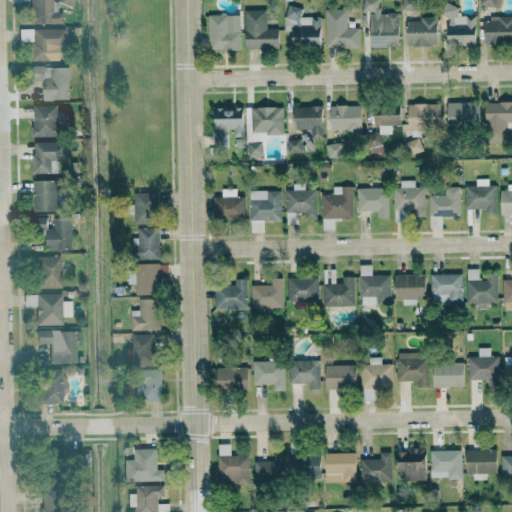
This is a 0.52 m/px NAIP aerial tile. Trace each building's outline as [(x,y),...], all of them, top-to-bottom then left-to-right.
[(62,24),(62,12),(52,13),(51,0),(28,0),(29,25),(62,24)] [(398,14),(379,14),(378,0),(362,0),(363,12),(369,12),(369,47),(398,47),(398,14)] [(413,10),(413,0),(401,0),(401,10),(413,10)] [(499,8),(500,0),(480,0),(480,5),(499,8)] [(475,46),(475,16),(456,16),(456,5),(442,5),(442,18),(447,18),(447,46),(475,46)] [(285,31),(292,31),(293,46),(320,46),(320,17),(300,17),(300,7),(284,7),(285,31)] [(359,27),(347,28),(346,9),(324,9),(325,48),(359,47),(359,27)] [(278,49),(278,28),(266,29),(266,10),(244,10),(245,49),(278,49)] [(207,15),(208,50),(240,50),(239,15),(207,15)] [(483,43),(511,43),(511,16),(497,16),(497,21),(484,20),(483,43)] [(437,45),(436,17),(419,17),(419,21),(405,21),(406,46),(437,45)] [(18,29),(18,42),(29,42),(30,61),(54,60),(54,47),(64,47),(64,28),(18,29)] [(69,67),(30,67),(30,81),(43,81),(42,100),(68,100),(69,67)] [(447,103),(447,125),(479,124),(479,102),(447,103)] [(511,128),(511,102),(485,103),(486,144),(505,143),(505,129),(511,128)] [(439,104),(407,104),(408,128),(440,128),(439,104)] [(32,106),(33,137),(64,137),(64,125),(57,125),(57,105),(32,106)] [(322,106),(293,107),(293,129),(310,129),(310,139),(322,139),(322,106)] [(361,130),(360,106),(330,106),(330,130),(361,130)] [(283,133),(282,107),(250,108),(251,134),(283,133)] [(242,108),(215,108),(215,132),(212,132),(212,147),(226,146),(226,129),(233,129),(233,137),(243,137),(242,108)] [(400,125),(400,109),(374,109),(374,127),(378,127),(379,134),(391,134),(391,126),(400,125)] [(366,134),(368,156),(382,155),(380,133),(366,134)] [(403,141),(406,155),(422,152),(419,138),(403,141)] [(287,153),(302,152),(301,139),(286,140),(287,153)] [(67,162),(66,142),(32,143),(33,174),(52,174),(51,162),(67,162)] [(247,156),(262,156),(261,142),(246,143),(247,156)] [(495,214),(495,185),(488,185),(488,179),(475,179),(475,185),(464,186),(464,209),(484,209),(484,215),(495,214)] [(32,212),(57,211),(57,180),(31,181),(32,212)] [(392,210),(413,211),(413,216),(423,216),(424,187),(413,187),(413,180),(399,180),(399,188),(392,188),(392,210)] [(285,190),(285,224),(302,224),(301,219),(316,219),(316,189),(304,190),(304,183),(292,184),(292,190),(285,190)] [(500,215),(511,214),(511,183),(506,184),(506,190),(500,190),(500,215)] [(321,194),(321,230),(334,230),(334,219),(352,219),(352,186),(332,186),(332,194),(321,194)] [(427,195),(428,217),(460,216),(459,186),(444,187),(444,195),(427,195)] [(387,217),(388,188),(356,188),(356,211),(376,211),(376,217),(387,217)] [(244,197),(236,197),(236,189),(221,189),(221,197),(212,197),(212,220),(244,221),(244,197)] [(280,190),(249,191),(250,221),(281,220),(280,190)] [(156,192),(133,192),(134,224),(156,224),(156,192)] [(47,217),(34,217),(34,230),(47,230),(47,217)] [(70,218),(53,218),(53,229),(46,229),(46,250),(71,250),(70,218)] [(158,228),(137,228),(137,238),(131,238),(131,259),(158,260),(158,228)] [(60,256),(35,257),(35,288),(61,287),(60,256)] [(167,275),(167,264),(132,264),(133,284),(135,284),(135,295),(159,294),(159,275),(167,275)] [(390,275),(370,275),(370,266),(359,266),(360,306),(391,305),(390,275)] [(466,304),(476,304),(476,309),(488,308),(488,303),(497,303),(497,274),(481,274),(481,269),(466,269),(466,304)] [(394,275),(394,299),(426,299),(425,274),(394,275)] [(461,303),(462,275),(431,274),(430,302),(461,303)] [(282,308),(282,276),(270,276),(270,285),(250,285),(251,308),(282,308)] [(318,278),(287,277),(286,301),(318,302),(318,278)] [(322,306),(354,306),(354,277),(342,277),(342,284),(322,284),(322,306)] [(246,309),(247,279),(234,279),(234,287),(214,286),(214,309),(246,309)] [(511,279),(502,280),(502,310),(511,309),(511,279)] [(61,325),(61,317),(71,317),(70,301),(61,301),(61,293),(24,294),(24,307),(35,307),(36,325),(61,325)] [(160,330),(159,299),(139,299),(139,310),(131,310),(131,331),(160,330)] [(37,331),(37,344),(49,343),(49,363),(75,363),(74,341),(80,341),(80,331),(37,331)] [(131,366),(155,365),(154,334),(131,335),(131,366)] [(498,355),(490,355),(489,347),(478,347),(478,356),(467,356),(467,381),(499,380),(498,355)] [(396,353),(396,380),(416,380),(417,387),(427,386),(427,352),(396,353)] [(392,388),(392,363),(380,363),(380,357),(368,357),(368,364),(360,364),(361,388),(392,388)] [(308,383),(309,389),(320,389),(319,359),(288,360),(288,383),(308,383)] [(252,361),(252,384),(273,384),(273,390),(284,390),(283,360),(252,361)] [(432,387),(463,386),(463,362),(432,363),(432,387)] [(356,388),(355,364),(324,365),(325,388),(356,388)] [(216,368),(217,390),(248,389),(247,367),(216,368)] [(160,369),(133,370),(134,400),(161,399),(160,369)] [(39,404),(62,403),(61,370),(39,371),(39,404)] [(217,484),(249,484),(248,455),(230,455),(229,443),(217,443),(217,484)] [(395,472),(404,472),(404,480),(425,481),(426,448),(406,447),(406,451),(395,451),(395,472)] [(123,459),(124,481),(163,480),(162,470),(156,470),(156,448),(133,448),(133,459),(123,459)] [(486,479),(486,473),(496,473),(496,449),(465,449),(465,473),(473,473),(473,480),(486,479)] [(429,450),(430,478),(462,478),(461,450),(429,450)] [(391,481),(390,451),(379,452),(379,459),(359,459),(359,481),(391,481)] [(355,452),(324,453),(324,482),(355,481),(355,452)] [(319,453),(289,454),(290,477),(320,476),(319,453)] [(511,454),(500,455),(500,478),(511,477),(511,454)] [(253,460),(253,486),(283,485),(282,460),(253,460)] [(168,511),(168,503),(157,503),(157,496),(164,496),(163,485),(134,485),(134,493),(127,493),(127,506),(134,506),(134,511),(168,511)]
